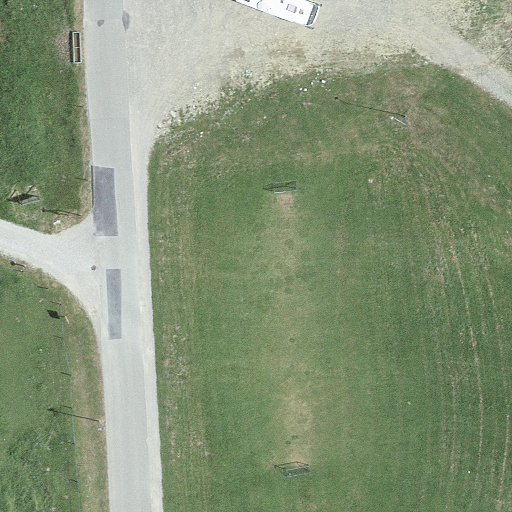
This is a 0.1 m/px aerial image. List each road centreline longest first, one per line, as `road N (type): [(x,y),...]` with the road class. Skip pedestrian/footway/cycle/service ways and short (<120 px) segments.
road 1 (unclassified): [(134,511),(113,0)]
road 2 (track): [(125,265),(0,238)]
